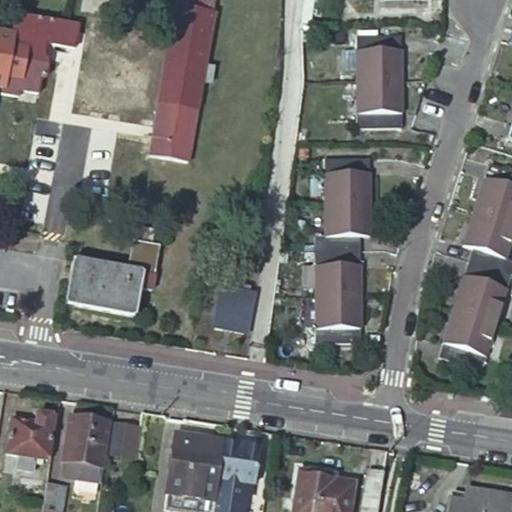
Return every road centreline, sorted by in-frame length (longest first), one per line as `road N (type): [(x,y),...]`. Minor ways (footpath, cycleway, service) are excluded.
road 1 (residential): [(389,419),(411,271),(486,39),(483,0)]
road 2 (tertiary): [(389,419),(0,357)]
road 3 (tertiary): [(511,439),(389,419)]
